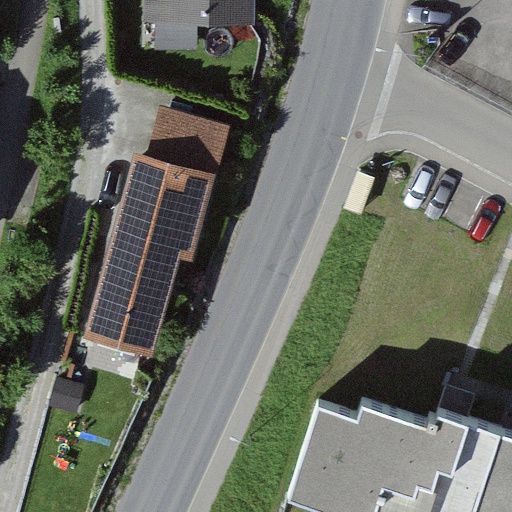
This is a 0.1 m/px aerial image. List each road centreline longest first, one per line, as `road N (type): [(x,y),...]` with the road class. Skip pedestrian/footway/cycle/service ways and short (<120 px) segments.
road 1 (secondary): [(335,63),(234,341),(156,511)]
road 2 (residential): [(511,153),(335,63)]
